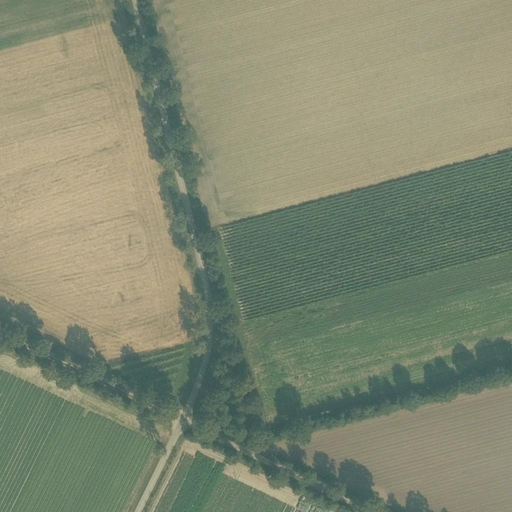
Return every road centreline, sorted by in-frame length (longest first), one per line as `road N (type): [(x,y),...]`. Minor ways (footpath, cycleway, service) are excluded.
road 1 (unclassified): [(134,511),(199,379),(207,341),(197,254),(135,0)]
road 2 (track): [(0,330),(372,511)]
